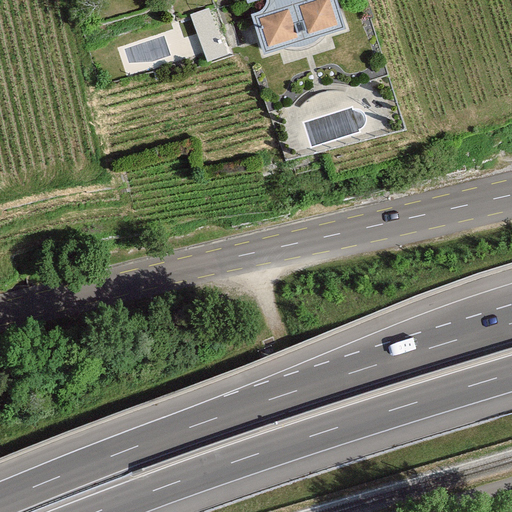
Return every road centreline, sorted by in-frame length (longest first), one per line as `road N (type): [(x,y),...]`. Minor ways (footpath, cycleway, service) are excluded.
road 1 (motorway): [(511,323),(269,399),(0,502)]
road 2 (motorway): [(99,511),(511,373)]
road 3 (primary): [(191,266),(511,194)]
road 4 (primary): [(191,266),(0,314)]
